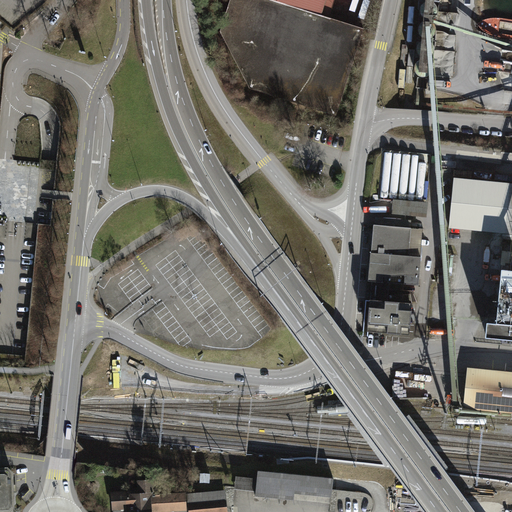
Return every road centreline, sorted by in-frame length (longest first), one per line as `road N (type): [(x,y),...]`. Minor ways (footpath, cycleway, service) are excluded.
road 1 (primary): [(460,511),(249,226),(202,149),(177,83),(167,0)]
road 2 (motorway): [(146,0),(179,134),(279,297)]
road 3 (residential): [(353,213),(302,206),(264,162),(202,69),(185,0)]
road 4 (residential): [(76,321),(99,324),(174,363),(266,378),(299,375),(330,354)]
road 5 (motorway): [(279,297),(439,511)]
road 6 (motorway): [(127,196),(166,192),(201,208),(279,297)]
road 7 (residential): [(330,354),(366,359),(403,350),(511,359)]
road 8 (primary): [(124,0),(123,34),(96,99),(90,166)]
road 9 (residential): [(511,125),(366,122)]
road 10 (residential): [(330,354),(342,319),(353,213)]
road 11 (primary): [(54,506),(70,370)]
road 12 (residential): [(366,122),(392,0)]
